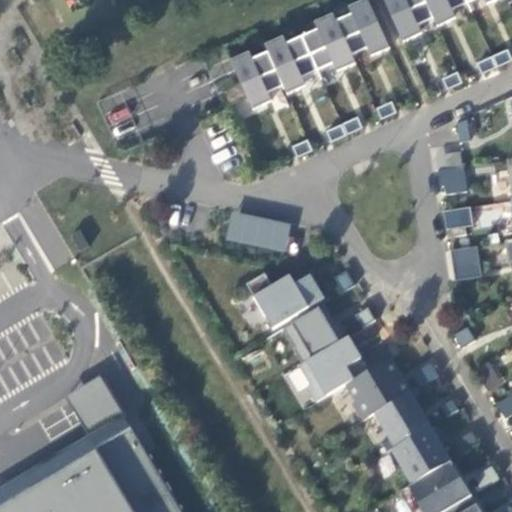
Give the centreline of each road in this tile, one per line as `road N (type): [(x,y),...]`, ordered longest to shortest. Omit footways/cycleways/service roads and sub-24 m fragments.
road 1 (residential): [(0,143),(44,161),(269,198)]
road 2 (residential): [(411,293),(511,458)]
road 3 (residential): [(419,122),(433,261),(427,283),(411,293)]
road 4 (residential): [(269,198),(320,216),(380,285),(411,293)]
road 5 (residential): [(269,198),(419,122)]
